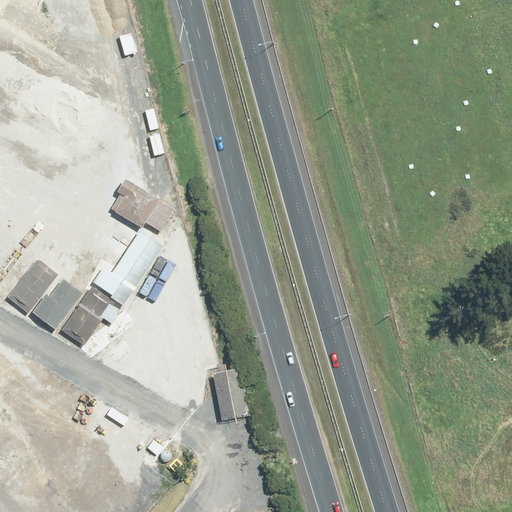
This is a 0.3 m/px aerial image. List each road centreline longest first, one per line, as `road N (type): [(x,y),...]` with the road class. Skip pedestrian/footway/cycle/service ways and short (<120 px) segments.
road 1 (motorway): [(333,511),(193,0)]
road 2 (motorway): [(267,0),(315,312),(359,511)]
road 3 (motorway): [(276,428),(209,216),(163,0)]
road 4 (motorway): [(276,428),(242,258),(208,0)]
road 5 (motorway): [(244,0),(353,399)]
road 6 (motorway): [(299,0),(353,399)]
